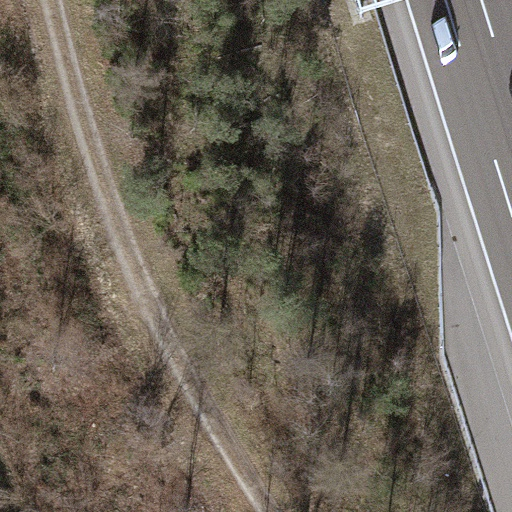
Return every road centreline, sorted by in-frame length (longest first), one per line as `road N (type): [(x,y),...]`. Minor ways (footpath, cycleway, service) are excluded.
road 1 (track): [(268,511),(216,428),(130,253),(53,0)]
road 2 (motorway): [(464,0),(511,152)]
